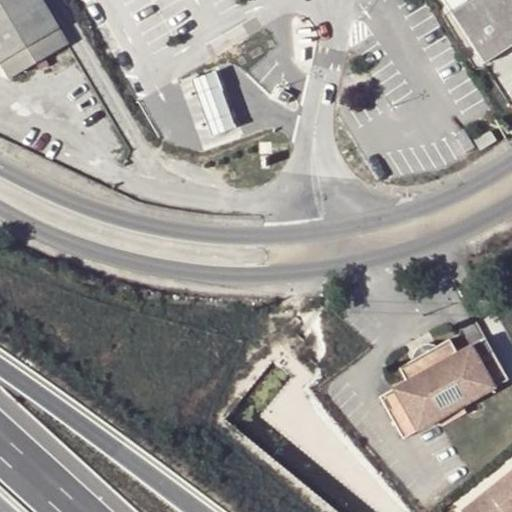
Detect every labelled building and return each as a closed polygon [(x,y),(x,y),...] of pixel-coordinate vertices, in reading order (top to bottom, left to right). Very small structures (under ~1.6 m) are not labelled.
[(12,77),(67,45),(40,0),(0,0),(0,64),(3,63),(12,77)] [(474,0),(444,0),(453,13),(474,0)] [(511,0),(474,0),(453,13),(488,65),(511,49),(511,0)] [(214,68),(189,77),(209,132),(234,122),(214,68)] [(406,383),(379,398),(403,440),(495,389),(472,347),(457,355),(450,341),(399,369),(406,383)] [(511,485),(511,471),(486,492),(494,500),(511,485)] [(511,511),(511,485),(494,500),(486,492),(461,511),(511,511)]
